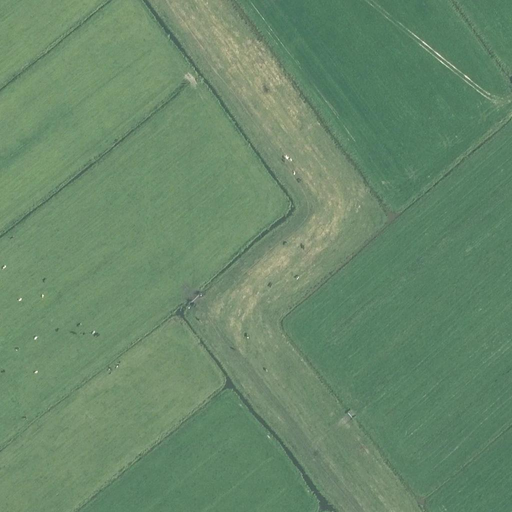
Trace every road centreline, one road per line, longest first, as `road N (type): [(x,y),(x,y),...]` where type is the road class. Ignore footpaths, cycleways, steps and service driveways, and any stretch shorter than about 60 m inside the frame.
road 1 (track): [(13,336),(100,304),(189,293),(313,452)]
road 2 (track): [(376,0),(483,83),(511,93)]
road 3 (track): [(358,511),(313,452),(378,395)]
